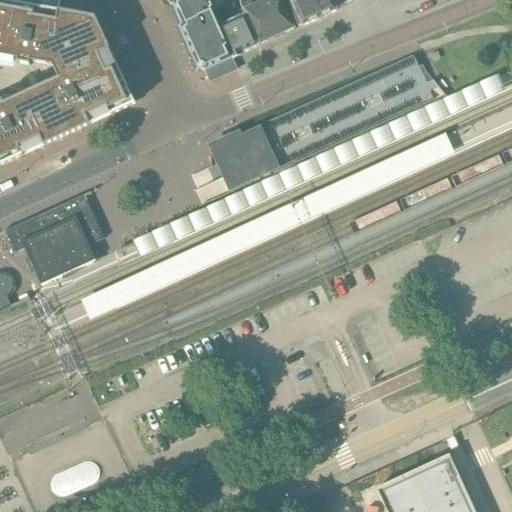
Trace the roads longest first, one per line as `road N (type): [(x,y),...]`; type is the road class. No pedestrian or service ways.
road 1 (unclassified): [(184,124),(488,0)]
road 2 (tertiary): [(222,511),(511,380)]
road 3 (residential): [(184,124),(0,206)]
road 4 (unclassified): [(107,0),(139,23),(184,124)]
